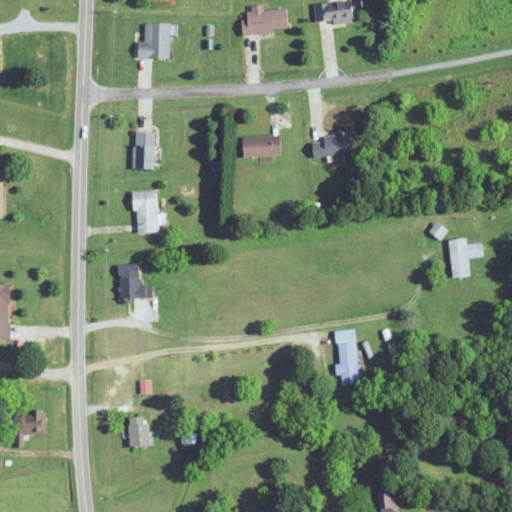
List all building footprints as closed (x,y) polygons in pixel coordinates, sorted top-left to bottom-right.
[(351,0),(350,0),(315,5),(318,25),(354,19),(351,0)] [(288,9),(265,11),(265,5),(249,7),(250,18),(243,18),(244,35),(290,31),(288,9)] [(171,58),(171,24),(146,24),(146,41),(139,41),(139,58),(171,58)] [(156,131),(135,131),(135,168),(156,168),(156,131)] [(358,153),(356,131),(325,133),(325,140),(314,141),(315,157),(358,153)] [(282,155),(281,134),(244,136),(245,156),(282,155)] [(136,233),(158,233),(158,190),(136,190),(136,233)] [(468,244),(467,239),(450,240),(453,278),(471,277),(469,258),(485,257),(483,242),(468,244)] [(154,286),(141,287),(140,264),(119,265),(121,301),(154,299),(154,286)] [(0,340),(11,340),(11,285),(0,284),(0,340)] [(359,384),(357,330),(336,331),(339,375),(342,375),(342,385),(359,384)] [(16,413),(16,435),(45,435),(45,413),(16,413)] [(131,446),(150,446),(150,417),(131,417),(131,446)] [(380,511),(397,511),(397,487),(380,487),(380,511)]
